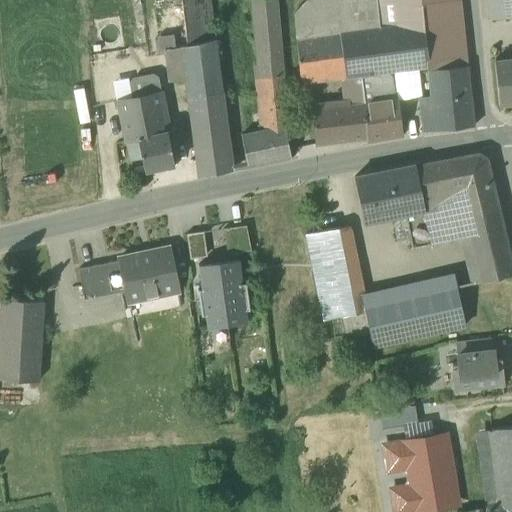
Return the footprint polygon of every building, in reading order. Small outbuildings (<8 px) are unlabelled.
[(164,50),(187,45),(181,0),(153,0),(159,36),(164,50)] [(215,39),(210,0),(181,0),(187,45),(215,39)] [(252,0),(262,107),(286,104),(276,0),(252,0)] [(296,39),(312,37),(307,0),(294,14),(296,39)] [(312,37),(338,33),(333,0),(307,0),(312,37)] [(344,0),(333,0),(338,33),(339,33),(346,32),(343,8),(345,8),(344,0)] [(376,0),(344,0),(345,8),(343,8),(346,32),(379,28),(376,0)] [(376,0),(379,28),(394,26),(423,22),(427,57),(425,57),(427,67),(427,69),(467,65),(460,0),(376,0)] [(511,0),(488,0),(491,20),(511,17),(511,0)] [(423,22),(394,26),(398,61),(425,57),(427,57),(423,22)] [(382,63),(398,61),(394,26),(379,28),(346,32),(339,33),(345,76),(346,78),(360,76),(360,77),(368,76),(382,63)] [(340,76),(345,76),(339,33),(338,33),(312,37),(296,39),(300,82),(340,76)] [(222,90),(215,39),(187,45),(164,50),(169,82),(185,78),(187,97),(222,90)] [(368,76),(388,73),(427,67),(425,57),(398,61),(382,63),(368,76)] [(495,68),(499,105),(511,103),(511,58),(511,59),(511,66),(495,68)] [(494,61),(495,68),(511,66),(511,59),(494,61)] [(427,69),(430,95),(470,93),(467,65),(427,69)] [(132,98),(160,92),(156,75),(149,73),(134,76),(128,81),(132,98)] [(388,73),(368,76),(370,88),(379,86),(381,100),(395,98),(392,76),(388,73)] [(363,103),(360,77),(360,76),(346,78),(345,76),(340,76),(344,105),(363,103)] [(360,77),(363,103),(366,138),(367,141),(402,135),(396,98),(395,98),(381,100),(379,86),(370,88),(368,76),(360,77)] [(117,101),(132,98),(128,81),(128,78),(113,81),(117,101)] [(233,169),(222,90),(187,97),(198,177),(233,169)] [(125,141),(138,139),(137,136),(167,131),(167,130),(160,92),(132,98),(117,101),(125,141)] [(474,126),(470,93),(430,95),(420,97),(420,99),(419,99),(422,131),(474,126)] [(315,144),(366,138),(363,103),(344,105),(311,109),(315,144)] [(241,135),(247,166),(291,157),(284,126),(288,126),(286,104),(262,107),(264,130),(241,135)] [(174,165),(167,131),(137,136),(138,139),(142,158),(144,171),(174,165)] [(138,139),(125,141),(129,161),(142,158),(138,139)] [(415,166),(424,211),(463,203),(465,217),(498,210),(487,158),(479,154),(477,154),(415,166)] [(354,177),(364,224),(410,214),(424,211),(415,166),(415,164),(354,177)] [(511,274),(498,210),(465,217),(463,203),(424,211),(410,214),(417,245),(469,234),(479,281),(511,274)] [(227,227),(231,253),(251,250),(246,225),(227,227)] [(349,226),(322,231),(338,311),(364,305),(349,226)] [(186,233),(189,259),(203,257),(200,231),(186,233)] [(325,355),(374,346),(370,330),(344,337),(339,317),(365,311),(364,305),(338,311),(322,231),(302,234),(325,355)] [(119,257),(120,262),(125,288),(128,301),(177,291),(168,251),(137,258),(136,253),(119,257)] [(238,258),(218,261),(227,325),(247,322),(245,310),(249,309),(246,282),(241,282),(238,258)] [(207,327),(227,325),(218,261),(198,264),(202,288),(197,289),(201,315),(205,314),(207,327)] [(112,291),(125,288),(120,262),(109,264),(112,279),(109,280),(112,291)] [(76,271),(82,297),(112,291),(109,280),(112,279),(109,264),(76,271)] [(364,305),(365,311),(370,330),(374,346),(466,322),(456,282),(364,305)] [(0,325),(0,378),(38,381),(43,300),(2,297),(0,325)] [(344,337),(370,330),(365,311),(339,317),(344,337)] [(456,342),(457,354),(492,349),(491,338),(456,342)] [(452,363),(455,388),(503,383),(500,358),(494,359),(493,349),(492,349),(457,354),(456,354),(457,363),(452,363)] [(401,425),(417,422),(414,405),(378,409),(381,429),(401,425)] [(417,422),(401,425),(403,443),(428,439),(425,421),(417,422)] [(508,489),(510,504),(510,511),(511,511),(511,425),(491,429),(499,490),(508,489)] [(499,490),(491,429),(475,431),(485,508),(510,504),(508,489),(499,490)] [(392,488),(396,511),(401,511),(455,503),(444,436),(428,439),(403,443),(385,446),(389,471),(402,468),(407,472),(409,481),(405,486),(392,488)]
